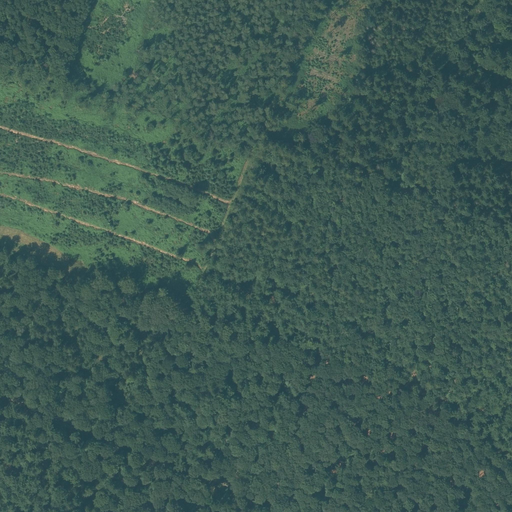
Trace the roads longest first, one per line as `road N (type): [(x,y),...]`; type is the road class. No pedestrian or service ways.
road 1 (track): [(511,223),(0,65)]
road 2 (track): [(132,444),(254,143)]
road 3 (track): [(302,511),(132,444)]
road 4 (track): [(132,444),(0,393)]
